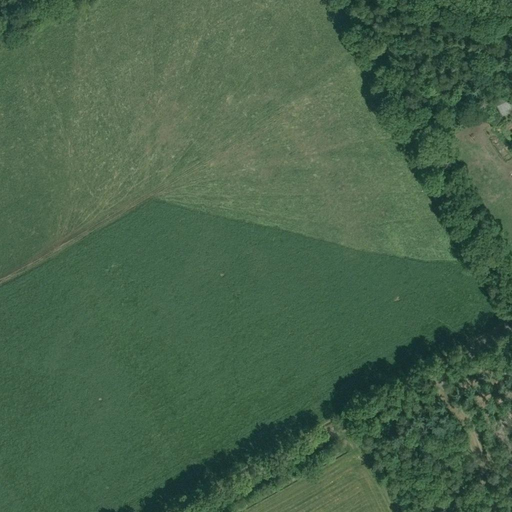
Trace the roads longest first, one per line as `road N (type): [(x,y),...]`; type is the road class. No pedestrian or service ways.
road 1 (unclassified): [(178,511),(511,322)]
road 2 (track): [(511,288),(345,0)]
